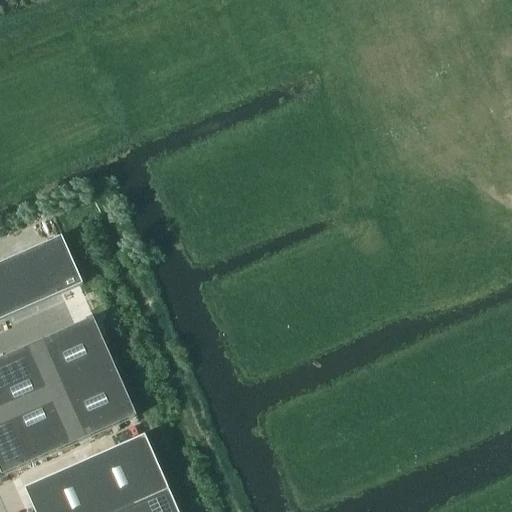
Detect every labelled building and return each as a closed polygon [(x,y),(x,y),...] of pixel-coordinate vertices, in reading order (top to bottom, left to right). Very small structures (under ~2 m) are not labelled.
[(53,217),(19,231),(28,253),(49,301),(83,286),(53,217)] [(28,253),(0,265),(0,283),(14,316),(49,301),(28,253)] [(0,283),(0,322),(14,316),(0,283)] [(94,320),(0,360),(0,469),(3,476),(136,418),(94,320)] [(146,437),(26,490),(35,511),(139,511),(172,497),(146,437)] [(178,511),(172,497),(139,511),(178,511)]
